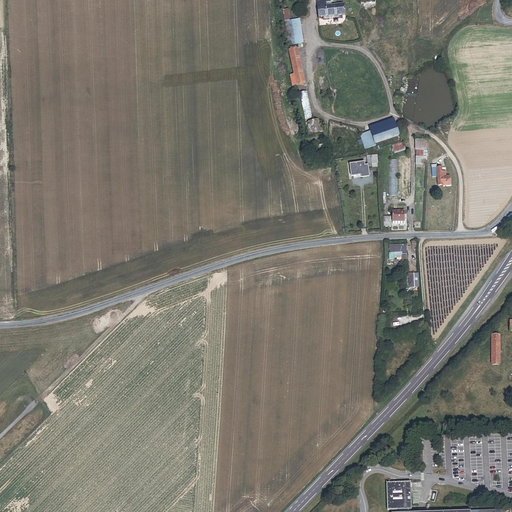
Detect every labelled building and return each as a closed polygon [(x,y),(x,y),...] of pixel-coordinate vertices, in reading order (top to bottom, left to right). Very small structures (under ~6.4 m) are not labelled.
[(340,17),(346,16),(345,5),(332,6),(332,3),(326,3),(326,1),(317,2),(319,19),(324,18),(325,20),(340,19),(340,17)] [(290,21),(286,22),(290,46),(304,44),(300,19),(290,21)] [(293,87),(306,84),(299,49),(289,51),(294,75),(290,76),(293,87)] [(306,121),(313,119),(307,93),(302,94),(300,94),(306,121)] [(310,136),(324,132),(320,120),(307,124),(310,136)] [(370,128),(372,133),(397,125),(395,120),(370,128)] [(376,145),(401,137),(397,125),(372,133),(376,145)] [(372,133),(361,136),(365,149),(376,145),(372,133)] [(428,150),(429,151),(429,141),(417,140),(417,150),(418,150),(428,150)] [(395,154),(406,151),(404,143),(393,147),(395,154)] [(368,165),(379,165),(378,156),(368,157),(368,165)] [(423,165),(427,165),(427,157),(418,157),(417,157),(416,164),(423,165)] [(362,179),(370,178),(368,167),(366,168),(365,164),(351,165),(352,178),(362,176),(362,179)] [(451,177),(447,177),(447,172),(443,172),(443,168),(438,168),(438,166),(432,167),(429,168),(429,173),(433,173),(433,178),(438,178),(439,187),(446,186),(445,184),(451,184),(451,177)] [(393,223),(405,223),(405,212),(393,212),(393,223)] [(408,242),(390,243),(391,257),(396,257),(396,256),(403,255),(403,258),(408,258),(408,242)] [(418,272),(410,272),(410,286),(419,285),(418,272)] [(491,365),(499,365),(499,335),(491,335),(491,365)] [(500,511),(489,511),(397,511),(412,511),(411,484),(387,484),(388,511),(392,511),(391,511),(500,511)]
